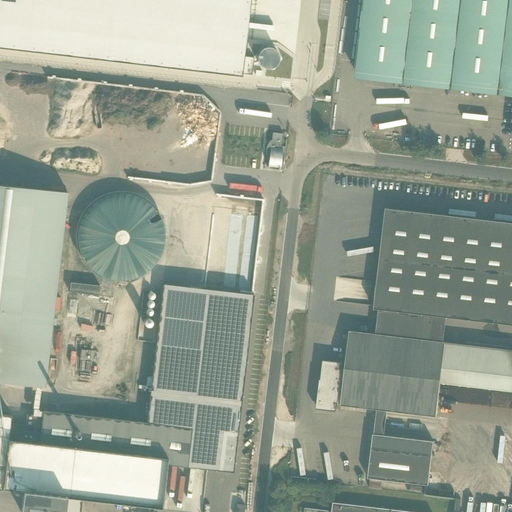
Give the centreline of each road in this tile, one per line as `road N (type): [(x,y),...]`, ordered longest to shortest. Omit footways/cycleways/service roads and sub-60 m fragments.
road 1 (unclassified): [(257,511),(298,155)]
road 2 (unclassified): [(511,175),(298,155)]
road 3 (unknown): [(511,109),(352,85)]
